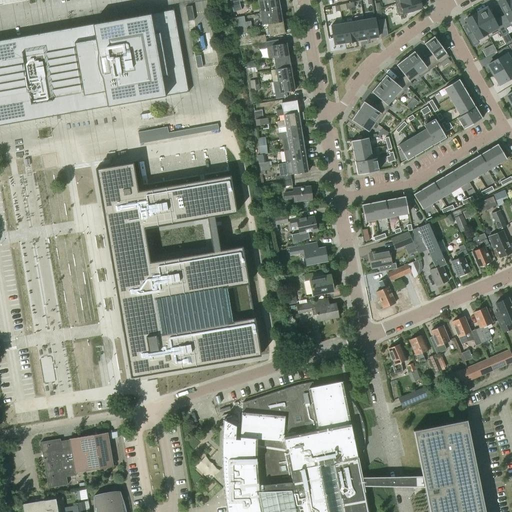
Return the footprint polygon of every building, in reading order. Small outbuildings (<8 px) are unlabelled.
[(277,0),(266,0),(258,1),(260,13),(280,10),(277,0)] [(422,8),(419,0),(408,0),(395,4),(398,15),(422,8)] [(511,3),(510,0),(501,0),(498,2),(505,14),(499,17),(505,28),(511,24),(511,3)] [(486,8),(476,14),(489,37),(499,32),(501,36),(507,33),(505,28),(499,17),(493,21),(486,8)] [(166,96),(189,92),(174,10),(151,14),(88,25),(46,33),(0,40),(0,126),(103,108),(166,96)] [(280,10),(260,13),(262,25),(267,24),(282,21),(280,10)] [(476,14),(465,19),(472,32),(466,35),(472,46),(478,43),(477,41),(487,35),(488,38),(489,37),(476,14)] [(378,37),(374,18),(363,20),(367,39),(378,37)] [(367,39),(363,20),(352,22),(356,41),(367,39)] [(282,21),(267,24),(269,36),(284,34),(282,21)] [(356,41),(352,22),(342,24),(345,43),(356,41)] [(345,43),(342,24),(331,25),(334,45),(345,43)] [(237,41),(239,46),(266,42),(264,35),(249,38),(249,39),(237,41)] [(449,57),(434,36),(424,44),(432,55),(427,58),(433,67),(438,63),(439,64),(449,57)] [(267,47),(266,42),(239,46),(241,53),(266,49),(268,59),(273,58),(288,55),(285,43),(267,47)] [(500,57),(488,65),(493,74),(511,63),(511,54),(507,46),(497,52),(500,57)] [(419,77),(433,67),(427,58),(422,62),(414,51),(405,58),(418,74),(417,75),(419,77)] [(288,55),(273,58),(275,70),(290,67),(288,55)] [(409,81),(417,75),(418,74),(405,58),(396,65),(404,76),(400,79),(407,87),(411,84),(409,81)] [(511,63),(493,74),(499,84),(511,77),(511,63)] [(290,67),(275,70),(270,70),(272,82),(292,79),(290,67)] [(396,99),(407,87),(400,79),(396,84),(386,75),(378,83),(394,97),(396,99)] [(292,79),(272,82),(273,82),(275,94),(279,93),(294,91),(292,79)] [(449,98),(464,89),(464,87),(463,88),(462,86),(462,85),(459,79),(444,88),(449,98)] [(388,104),(394,97),(378,83),(371,92),(381,101),(378,105),(386,111),(390,107),(387,105),(388,104)] [(455,107),(470,98),(469,97),(468,95),(464,89),(449,98),(455,107)] [(460,116),(475,107),(475,106),(474,106),(473,104),(474,104),(470,98),(455,107),(460,116)] [(281,109),(275,110),(276,116),(282,115),(297,112),(295,100),(280,103),(281,109)] [(377,125),(386,111),(378,105),(375,109),(363,101),(357,111),(374,122),(374,123),(377,125)] [(482,118),(475,107),(460,116),(457,118),(463,129),(482,118)] [(368,132),(374,123),(374,122),(357,111),(351,120),(368,132)] [(283,120),(276,121),(277,128),(284,126),(299,124),(299,121),(302,120),(300,112),(297,113),(297,112),(282,115),(283,120)] [(446,137),(435,119),(423,125),(426,129),(435,144),(446,137)] [(217,124),(198,127),(199,133),(218,130),(217,124)] [(299,124),(284,126),(286,138),(301,136),(299,124)] [(137,132),(139,144),(169,138),(167,127),(137,132)] [(426,129),(417,134),(426,149),(432,146),(431,145),(433,144),(434,144),(435,144),(426,129)] [(426,149),(417,134),(407,140),(416,155),(422,151),(424,150),(426,149)] [(286,138),(281,139),(283,151),(303,148),(301,136),(286,138)] [(370,149),(368,137),(350,141),(352,148),(353,150),(352,150),(353,152),(370,149)] [(264,138),(257,139),(259,151),(266,150),(264,138)] [(416,155),(407,140),(398,145),(401,150),(406,159),(407,160),(413,157),(413,156),(415,155),(416,155)] [(489,149),(487,149),(496,165),(506,159),(497,144),(491,148),(489,149)] [(303,148),(283,151),(284,163),(305,159),(303,148)] [(372,159),(370,149),(353,152),(354,159),(355,161),(354,161),(355,162),(372,159)] [(496,165),(487,149),(481,153),(482,153),(480,154),(478,155),(487,170),(496,165)] [(487,170),(478,155),(469,161),(478,176),(487,170)] [(376,158),(372,159),(355,162),(357,175),(378,171),(376,158)] [(286,175),(275,177),(276,182),(290,180),(289,175),(307,172),(305,159),(284,163),(286,175)] [(478,176),(469,161),(468,161),(468,162),(466,163),(466,162),(460,166),(469,181),(478,176)] [(230,175),(229,175),(138,191),(133,162),(106,167),(95,168),(107,238),(114,282),(117,297),(123,332),(130,377),(132,377),(260,355),(256,328),(249,290),(242,246),(226,249),(220,250),(214,216),(236,213),(230,175)] [(469,181),(460,166),(454,170),(452,171),(450,172),(459,187),(469,181)] [(41,172),(0,178),(0,195),(7,239),(11,238),(13,246),(1,248),(9,299),(14,299),(14,302),(2,304),(8,340),(16,339),(20,362),(20,366),(21,366),(45,362),(39,327),(55,324),(50,293),(92,285),(85,241),(50,247),(48,232),(52,232),(41,172)] [(459,187),(450,172),(444,175),(443,177),(442,176),(441,177),(450,192),(459,187)] [(450,192),(441,177),(435,181),(433,182),(432,183),(441,198),(450,192)] [(290,180),(276,182),(276,188),(291,186),(290,180)] [(441,198),(432,183),(423,188),(432,203),(441,198)] [(292,192),(283,193),(284,199),(293,198),(293,201),(311,199),(309,187),(292,188),(292,192)] [(432,203),(423,188),(421,189),(419,190),(413,194),(422,209),(432,203)] [(504,189),(474,202),(478,212),(508,199),(504,189)] [(408,213),(405,196),(397,198),(395,198),(394,198),(397,215),(408,213)] [(397,215),(394,198),(387,200),(385,200),(383,200),(386,217),(397,215)] [(386,217),(383,200),(372,202),(376,219),(386,217)] [(376,219),(372,202),(371,203),(369,203),(361,204),(365,222),(376,219)] [(498,211),(490,214),(496,230),(505,226),(498,211)] [(286,215),(268,219),(269,226),(287,222),(286,215)] [(461,215),(453,218),(459,233),(467,230),(461,215)] [(305,217),(289,220),(290,227),(297,225),(299,233),(291,235),(293,244),(309,238),(307,232),(316,230),(313,217),(305,219),(305,217)] [(427,223),(412,230),(412,241),(417,254),(427,250),(437,273),(432,275),(434,279),(433,279),(435,285),(448,280),(441,266),(445,264),(440,254),(436,244),(427,223)] [(502,231),(488,237),(493,249),(495,248),(499,258),(500,257),(502,257),(504,256),(505,255),(511,252),(502,231)] [(407,232),(389,239),(394,250),(412,243),(407,232)] [(478,249),(471,252),(478,267),(479,266),(481,266),(483,265),(484,264),(490,261),(484,246),(488,245),(483,234),(473,238),(478,249)] [(445,251),(441,242),(436,244),(440,254),(445,251)] [(317,243),(289,248),(290,255),(304,253),(306,265),(327,261),(324,247),(318,248),(317,243)] [(457,259),(450,261),(457,276),(469,271),(462,256),(467,254),(463,245),(461,246),(461,245),(458,246),(459,247),(458,247),(459,251),(454,253),(457,259)] [(388,250),(368,254),(371,268),(378,267),(379,272),(384,271),(383,266),(391,264),(388,250)] [(417,275),(411,263),(407,265),(386,273),(390,281),(410,272),(413,278),(417,276),(417,275)] [(322,272),(304,275),(305,281),(309,280),(312,294),(332,290),(330,276),(323,277),(322,272)] [(382,289),(375,292),(382,308),(394,303),(387,287),(384,280),(378,282),(382,289)] [(507,298),(494,303),(502,321),(497,323),(502,333),(511,328),(511,327),(508,318),(511,316),(511,302),(510,303),(509,300),(508,300),(507,298)] [(327,299),(296,305),(298,314),(312,311),(313,315),(316,315),(317,322),(338,318),(335,304),(328,305),(327,299)] [(485,307),(473,313),(479,327),(474,329),(480,343),(491,339),(485,325),(491,323),(485,307)] [(463,317),(451,322),(461,344),(467,341),(466,338),(471,336),(475,345),(474,346),(480,358),(486,356),(480,343),(474,329),(470,331),(463,317)] [(442,326),(430,331),(436,346),(437,346),(440,351),(445,349),(442,344),(448,341),(442,326)] [(421,335),(408,340),(415,355),(418,364),(425,361),(422,355),(425,353),(424,351),(427,350),(421,335)] [(399,344),(387,349),(393,364),(392,364),(394,374),(402,372),(400,362),(406,359),(399,344)] [(463,360),(471,357),(468,349),(460,351),(463,360)] [(511,356),(509,350),(487,359),(492,370),(511,361),(511,356)] [(434,355),(428,357),(435,372),(441,369),(434,355)] [(487,359),(467,368),(471,379),(492,370),(487,359)] [(412,363),(406,366),(409,372),(414,370),(412,363)] [(471,379),(467,368),(455,373),(459,384),(471,379)] [(222,431),(221,436),(221,441),(221,445),(221,448),(221,452),(221,455),(221,458),(221,462),(221,465),(221,467),(222,469),(222,472),(222,474),(222,476),(222,477),(222,478),(222,479),(222,481),(222,483),(223,485),(223,487),(223,489),(223,491),(224,493),(224,495),(224,497),(224,499),(225,501),(225,504),(226,506),(226,509),(226,511),(368,511),(363,486),(399,485),(423,485),(422,476),(396,476),(361,477),(359,469),(364,468),(362,456),(364,447),(364,438),(364,430),(362,421),(359,413),(354,406),(351,401),(348,386),(342,387),(341,381),(313,387),(312,382),(295,385),(291,387),(242,403),(240,428),(235,426),(235,425),(223,419),(222,422),(222,423),(222,424),(222,425),(222,428),(222,431)] [(423,388),(398,398),(402,407),(427,398),(423,388)] [(485,511),(466,419),(412,430),(422,476),(423,485),(429,511),(485,511)] [(59,439),(39,442),(47,488),(67,485),(66,477),(76,475),(75,473),(111,467),(112,466),(112,465),(111,466),(110,459),(111,459),(111,457),(110,457),(109,451),(109,450),(109,449),(108,449),(107,442),(108,442),(108,440),(107,441),(106,434),(107,434),(106,433),(69,439),(69,441),(60,443),(59,439)] [(98,496),(93,496),(93,507),(96,507),(95,511),(121,511),(120,503),(122,502),(119,492),(114,493),(113,492),(106,494),(98,495),(98,496)] [(57,511),(55,499),(22,504),(23,511),(57,511)] [(86,511),(84,501),(76,503),(78,511),(86,511)]
